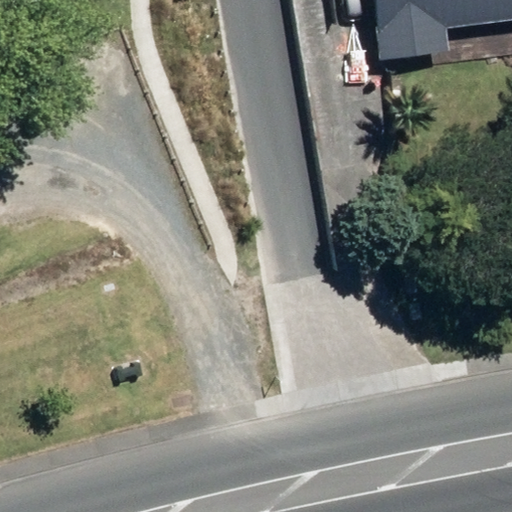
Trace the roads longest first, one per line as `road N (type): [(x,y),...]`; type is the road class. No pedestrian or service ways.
road 1 (residential): [(248,0),(325,488)]
road 2 (secondary): [(325,488),(511,450)]
